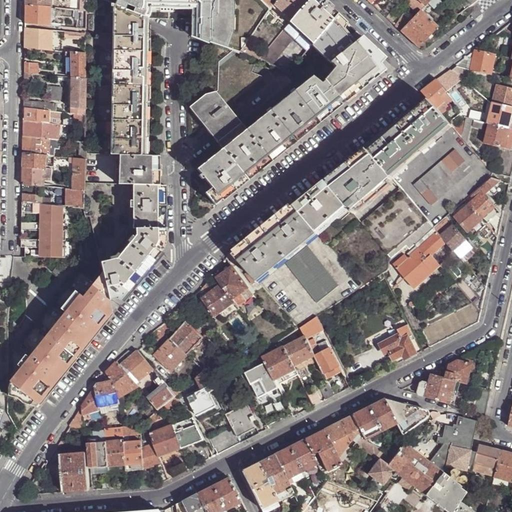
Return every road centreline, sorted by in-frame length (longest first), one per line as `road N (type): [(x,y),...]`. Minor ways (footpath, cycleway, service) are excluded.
road 1 (residential): [(228,460),(482,332),(511,222)]
road 2 (residential): [(187,263),(14,470),(1,509)]
road 3 (residential): [(421,74),(187,263)]
road 4 (residential): [(187,263),(180,248),(176,40),(153,25)]
road 5 (residential): [(1,509),(157,499),(228,460)]
road 6 (residential): [(13,53),(9,251)]
